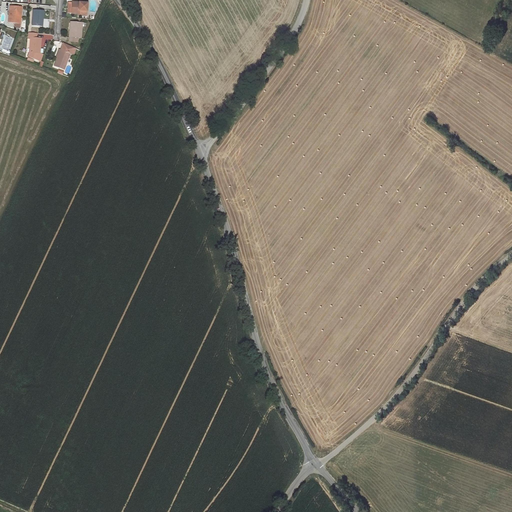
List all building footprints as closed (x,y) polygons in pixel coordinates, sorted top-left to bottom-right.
[(68,4),(67,13),(71,13),(78,14),(78,15),(86,16),(87,3),(72,2),(72,4),(68,4)] [(8,23),(15,23),(20,24),(21,7),(10,6),(9,10),(11,11),(10,18),(9,18),(8,23)] [(33,11),(32,25),(41,26),(43,11),(33,11)] [(70,30),(69,42),(77,42),(78,38),(81,37),(82,23),(72,23),(72,30),(70,30)] [(36,33),(28,32),(28,37),(29,38),(29,39),(26,38),(26,47),(30,48),(29,53),(39,53),(40,39),(36,38),(36,33)] [(60,50),(54,66),(63,70),(70,53),(73,55),(75,48),(63,43),(60,50)]
